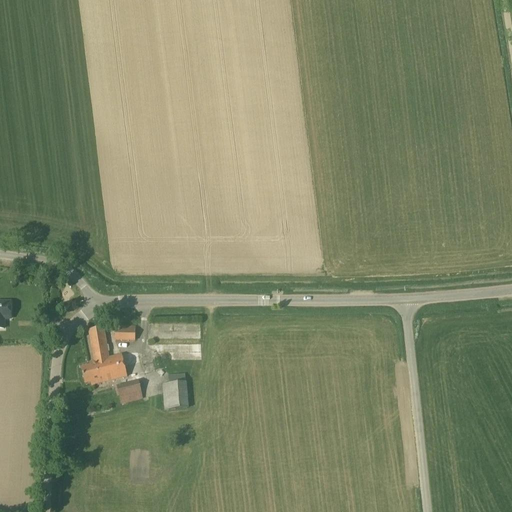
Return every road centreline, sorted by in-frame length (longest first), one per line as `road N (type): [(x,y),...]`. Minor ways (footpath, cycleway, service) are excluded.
road 1 (tertiary): [(44,511),(57,351),(97,306)]
road 2 (unclassified): [(428,511),(406,300)]
road 3 (tertiary): [(278,301),(134,300)]
road 4 (tertiary): [(278,301),(406,300)]
